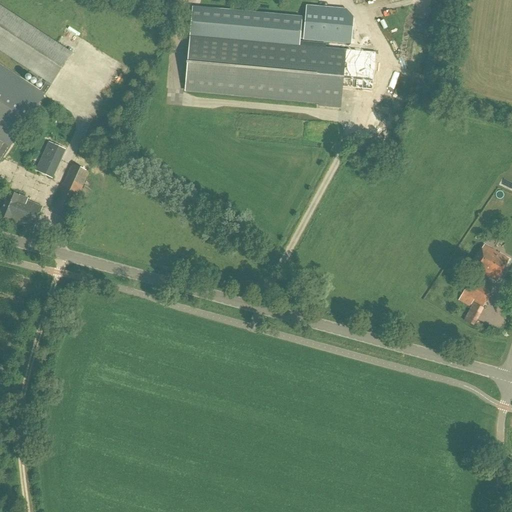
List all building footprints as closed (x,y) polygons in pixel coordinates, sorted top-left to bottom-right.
[(353,18),(346,10),(307,6),(303,41),(351,45),(353,18)] [(0,52),(46,83),(39,93),(0,66),(0,162),(30,116),(71,54),(0,7),(0,52)] [(191,15),(184,92),(318,104),(317,107),(340,109),(346,50),(325,48),(326,44),(300,41),(301,26),(191,15)] [(127,66),(121,75),(127,79),(132,70),(127,66)] [(53,179),(66,150),(48,142),(35,171),(53,179)] [(70,214),(89,173),(71,164),(52,206),(70,214)] [(19,196),(9,191),(0,213),(0,217),(9,221),(33,231),(42,207),(27,201),(29,197),(20,193),(19,196)] [(495,251),(485,245),(471,269),(481,275),(481,274),(497,282),(510,259),(495,251)] [(483,308),(493,290),(472,278),(458,301),(470,308),(472,302),(483,308)] [(473,303),(470,308),(481,314),(484,309),(473,303)]
